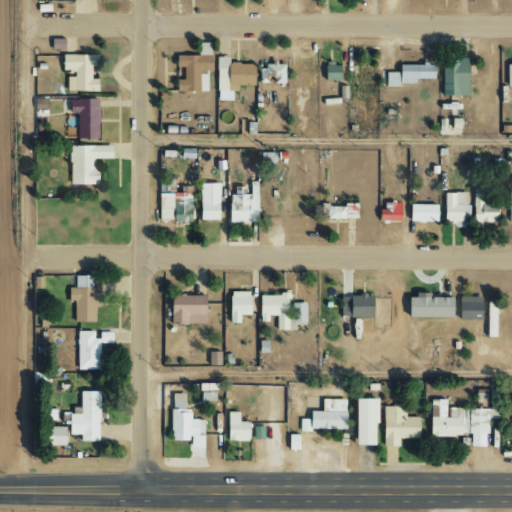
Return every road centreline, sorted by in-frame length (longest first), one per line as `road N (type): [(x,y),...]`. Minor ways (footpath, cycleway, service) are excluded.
road 1 (primary): [(511,490),(0,490)]
road 2 (residential): [(138,491),(142,0)]
road 3 (residential): [(24,24),(511,26)]
road 4 (residential): [(511,257),(27,257)]
